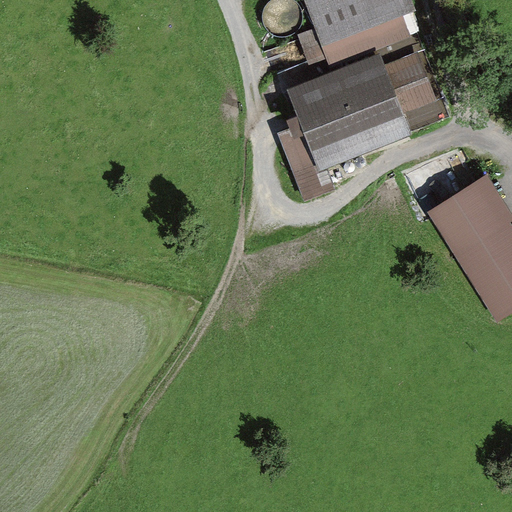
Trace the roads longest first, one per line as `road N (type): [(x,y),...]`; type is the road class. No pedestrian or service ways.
road 1 (track): [(511,144),(458,134),(390,158),(326,208),(274,213),(260,197),(244,44),(222,0)]
road 2 (track): [(125,450),(200,335),(260,197)]
